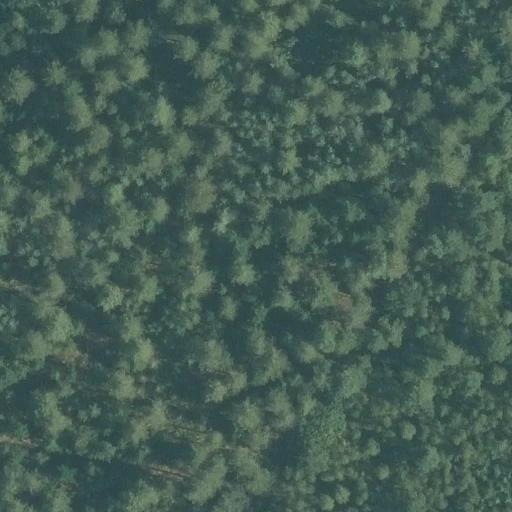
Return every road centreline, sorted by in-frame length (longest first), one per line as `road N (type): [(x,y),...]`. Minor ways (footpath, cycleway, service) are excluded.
road 1 (track): [(511,258),(387,190),(318,220),(169,240),(0,337)]
road 2 (track): [(429,209),(511,73)]
